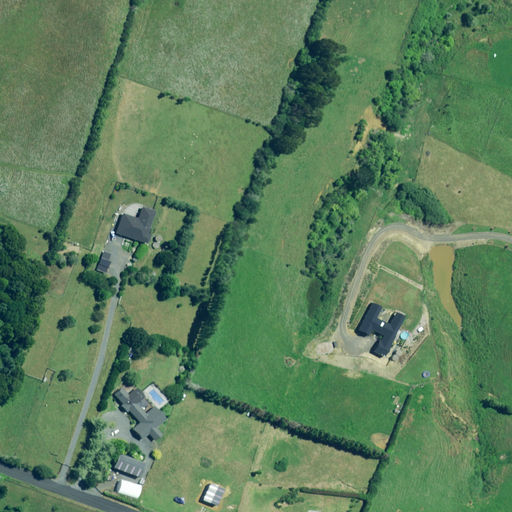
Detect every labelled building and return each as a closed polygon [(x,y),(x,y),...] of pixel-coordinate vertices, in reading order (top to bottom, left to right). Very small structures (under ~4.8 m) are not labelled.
[(122,213),(115,232),(146,244),(149,234),(146,233),(154,211),(141,206),(136,218),(122,213)] [(96,270),(105,273),(108,261),(107,261),(109,254),(101,251),(96,270)] [(394,312),(388,325),(374,319),(379,309),(378,309),(379,307),(371,303),(357,329),(368,335),(371,329),(382,335),(374,351),(384,356),(403,317),(394,312)] [(155,428),(165,419),(153,406),(145,414),(140,409),(146,403),(141,398),(137,401),(132,396),(130,398),(121,388),(114,394),(122,404),(120,406),(126,412),(128,410),(139,422),(132,429),(142,440),(148,434),(154,441),(161,435),(155,428)] [(145,463),(119,454),(114,468),(140,477),(145,463)]
